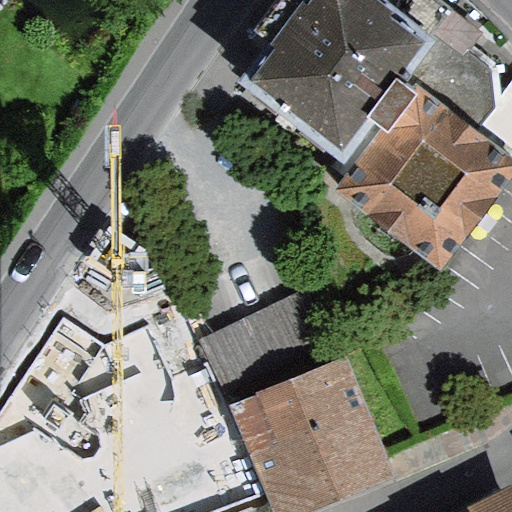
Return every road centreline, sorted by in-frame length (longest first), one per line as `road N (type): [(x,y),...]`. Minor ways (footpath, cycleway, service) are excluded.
road 1 (residential): [(223,0),(0,336)]
road 2 (residential): [(388,511),(511,454)]
